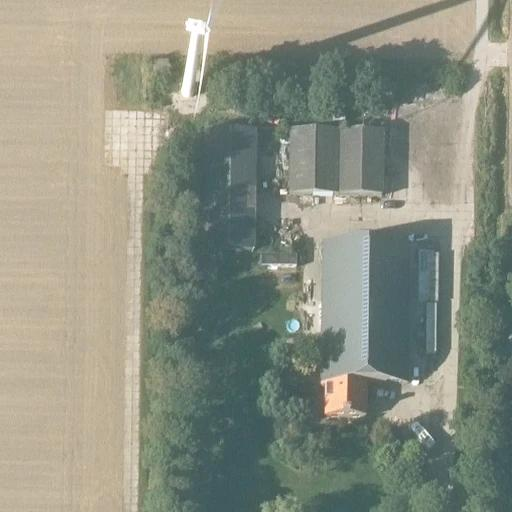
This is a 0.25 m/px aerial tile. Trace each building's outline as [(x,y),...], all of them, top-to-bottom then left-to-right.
[(154,73),(168,73),(168,63),(154,63),(154,73)] [(184,101),(188,102),(192,101),(195,99),(197,96),(198,92),(197,88),(195,85),(192,83),(188,82),(184,83),(181,85),(179,89),(178,92),(179,96),(181,99),(184,101)] [(252,253),(254,133),(204,132),(202,252),(252,253)] [(381,198),(382,134),(288,133),(288,197),(381,198)] [(407,386),(408,246),(322,246),(321,389),(325,389),(325,420),(364,420),(364,385),(407,386)]
